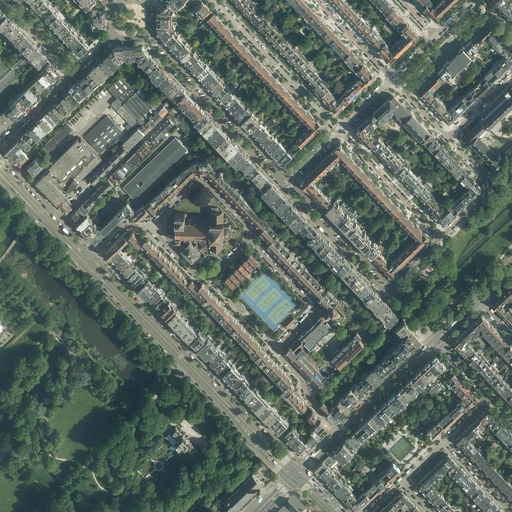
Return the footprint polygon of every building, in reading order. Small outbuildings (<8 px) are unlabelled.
[(38,13),(48,4),(45,0),(42,0),(34,8),(38,13)] [(90,7),(95,2),(94,0),(86,0),(83,3),(86,6),(83,8),(85,11),(90,7)] [(175,11),(166,0),(164,2),(164,3),(159,8),(158,8),(158,13),(174,14),(176,11),(175,11)] [(180,7),(179,6),(173,0),(166,0),(175,11),(180,7)] [(248,3),(246,1),(246,0),(235,0),(234,1),(241,9),(248,3)] [(308,6),(306,3),(302,0),(299,0),(294,5),(296,7),(295,8),(295,9),(297,11),(299,11),(299,10),(301,12),(308,6)] [(350,5),(344,0),(339,0),(335,5),(336,5),(336,6),(337,7),(342,12),(350,5)] [(393,8),(386,0),(379,7),(377,9),(384,17),(386,15),(393,8)] [(433,4),(433,3),(429,0),(421,0),(419,3),(427,11),(433,6),(433,4)] [(450,6),(443,0),(440,0),(441,1),(439,3),(445,10),(450,6)] [(503,4),(499,0),(492,0),(502,10),(509,4),(508,4),(507,2),(505,2),(503,4)] [(197,15),(207,6),(202,1),(197,6),(192,10),(197,15)] [(256,11),(254,9),(255,8),(255,7),(252,4),(251,4),(250,5),(248,3),(241,9),(249,17),(256,11)] [(439,3),(434,7),(441,14),(445,10),(439,3)] [(43,17),(51,9),(52,8),(48,4),(38,13),(43,17)] [(506,14),(511,8),(511,5),(510,4),(509,4),(502,10),(506,14)] [(357,13),(350,5),(342,12),(347,18),(348,18),(348,19),(349,19),(350,20),(357,13)] [(202,20),(212,11),(207,6),(197,15),(202,20)] [(315,13),(308,6),(301,12),(303,15),(303,16),(305,19),(306,19),(307,18),(309,20),(315,13)] [(441,14),(434,7),(433,6),(427,11),(435,20),(441,14)] [(401,16),(393,8),(386,15),(387,17),(388,17),(392,21),(391,22),(393,23),(401,16)] [(47,22),(56,14),(57,13),(55,11),(54,12),(51,9),(43,17),(47,22)] [(104,19),(104,12),(104,10),(102,10),(100,10),(98,10),(98,9),(92,9),(92,10),(91,10),(90,13),(92,13),(92,14),(91,14),(90,14),(89,15),(89,19),(104,19)] [(263,19),(261,16),(262,16),(262,14),(260,12),(259,12),(258,13),(256,11),(249,17),(257,25),(263,19)] [(177,22),(177,20),(172,20),(172,16),(176,16),(176,14),(174,14),(158,13),(158,19),(158,20),(158,22),(157,22),(157,28),(166,28),(175,28),(175,25),(173,25),(173,22),(177,22)] [(323,21),(315,13),(309,20),(311,22),(310,23),(310,24),(312,26),(313,26),(314,25),(316,27),(323,21)] [(364,21),(357,13),(350,20),(350,21),(351,22),(352,22),(357,28),(364,21)] [(52,27),(61,18),(60,16),(59,17),(56,14),(47,22),(52,27)] [(221,21),(214,14),(207,20),(215,28),(221,21)] [(3,27),(10,19),(8,16),(7,16),(6,15),(0,20),(0,27),(1,29),(3,27)] [(409,24),(401,16),(393,23),(395,25),(396,25),(400,29),(399,30),(401,32),(409,24)] [(56,31),(65,23),(62,20),(63,19),(61,18),(52,27),(56,31)] [(7,33),(16,25),(13,23),(10,19),(3,27),(5,29),(4,31),(7,33)] [(104,26),(104,24),(103,24),(104,19),(89,19),(89,23),(90,24),(91,24),(92,24),(92,25),(90,25),(90,27),(91,27),(91,29),(97,29),(97,28),(99,28),(100,28),(100,29),(103,29),(103,28),(103,26),(104,26)] [(271,27),(269,24),(270,24),(270,22),(267,20),(266,20),(265,21),(263,19),(257,25),(264,33),(271,27)] [(229,29),(221,21),(215,28),(222,36),(229,29)] [(330,29),(323,21),(316,27),(318,30),(317,30),(317,32),(319,34),(320,34),(321,33),(323,35),(330,29)] [(372,28),(364,21),(357,28),(362,33),(362,34),(363,34),(364,35),(372,28)] [(61,36),(69,28),(66,25),(67,24),(66,22),(65,23),(56,31),(61,36)] [(207,37),(211,33),(202,24),(194,32),(210,48),(214,45),(207,37)] [(407,36),(414,29),(409,24),(401,32),(402,32),(404,32),(406,34),(407,36)] [(489,35),(494,31),(488,24),(479,33),(485,39),(488,37),(488,36),(489,34),(489,35)] [(13,38),(21,30),(18,27),(16,25),(7,33),(9,36),(10,35),(13,38)] [(272,26),(271,27),(264,33),(271,41),(279,33),(272,26)] [(65,41),(75,32),(73,30),(72,31),(69,28),(61,36),(65,41)] [(164,41),(172,34),(166,28),(157,28),(157,33),(157,34),(162,38),(164,41)] [(380,36),(378,34),(377,35),(373,30),(374,30),(372,28),(364,35),(372,43),(380,36)] [(236,37),(229,29),(222,36),(230,43),(236,37)] [(337,36),(330,29),(323,35),(325,37),(324,38),(324,39),(326,41),(327,41),(328,40),(330,43),(337,36)] [(412,41),(419,35),(414,29),(407,36),(412,41)] [(15,45),(16,44),(25,35),(21,30),(13,38),(12,39),(15,42),(14,43),(15,45)] [(501,38),(494,31),(489,35),(489,34),(488,36),(488,37),(489,38),(489,40),(494,45),(501,38)] [(70,46),(78,37),(75,34),(76,33),(75,32),(65,41),(70,46)] [(168,45),(177,37),(174,35),(175,34),(173,32),(172,34),(164,41),(168,45)] [(7,33),(4,36),(9,42),(12,39),(13,38),(10,35),(9,36),(7,33)] [(286,41),(279,33),(271,41),(279,48),(286,41)] [(485,40),(485,39),(479,33),(471,40),(478,48),(484,42),(483,42),(485,40)] [(412,41),(407,36),(406,34),(400,40),(399,39),(397,41),(405,49),(412,41)] [(20,49),(30,40),(25,35),(16,44),(19,47),(18,48),(20,49)] [(344,44),(337,36),(330,43),(332,45),(331,46),(331,47),(333,49),(335,49),(335,48),(337,50),(344,44)] [(388,44),(386,42),(385,43),(381,38),(382,38),(380,36),(372,43),(380,51),(388,44)] [(74,50),(84,41),(82,39),(81,40),(78,37),(70,46),(74,50)] [(172,49),(180,41),(177,37),(168,45),(172,49)] [(244,45),(236,37),(230,43),(237,51),(244,45)] [(509,46),(501,38),(494,45),(501,52),(502,52),(509,46)] [(26,53),(34,45),(30,40),(20,49),(22,51),(23,50),(26,53)] [(468,62),(476,55),(474,53),(479,48),(478,48),(471,40),(466,45),(465,47),(464,46),(459,50),(460,51),(449,62),(448,60),(444,65),(445,66),(443,67),(438,72),(445,80),(450,75),(452,77),(460,70),(461,71),(461,72),(462,71),(463,71),(464,71),(464,70),(465,69),(466,69),(467,68),(468,67),(468,66),(469,65),(469,64),(470,63),(469,63),(468,62)] [(79,54),(88,46),(84,41),(74,50),(78,54),(79,54)] [(176,53),(184,45),(180,41),(172,49),(176,53)] [(293,48),(286,41),(279,48),(286,56),(293,48)] [(405,49),(397,41),(395,42),(396,43),(390,49),(392,51),(392,50),(397,56),(405,49)] [(181,58),(189,50),(190,49),(185,44),(184,45),(176,53),(181,58)] [(351,51),(344,44),(337,50),(339,52),(339,53),(339,54),(341,56),(342,56),(343,56),(345,58),(351,51)] [(392,51),(390,49),(389,47),(389,45),(388,44),(380,51),(385,57),(392,51)] [(16,71),(29,59),(39,50),(34,45),(26,53),(11,67),(16,71)] [(251,53),(244,45),(237,51),(245,59),(251,53)] [(123,56),(123,46),(117,46),(114,49),(121,56),(123,56)] [(138,56),(145,49),(142,46),(136,46),(136,56),(138,56)] [(511,49),(509,46),(502,52),(504,54),(506,54),(507,53),(511,58),(511,49)] [(301,56),(293,48),(286,56),(293,63),(301,56)] [(121,56),(114,49),(109,53),(118,63),(123,58),(121,56)] [(141,62),(150,54),(145,49),(138,56),(137,57),(140,60),(138,61),(140,63),(141,62)] [(34,63),(43,54),(39,50),(29,59),(31,61),(30,61),(33,64),(34,63)] [(184,62),(193,54),(189,50),(181,58),(184,62)] [(390,62),(397,56),(392,50),(392,51),(385,57),(390,62)] [(359,59),(358,58),(352,51),(351,51),(345,58),(344,58),(346,60),(350,64),(350,65),(351,66),(359,59)] [(118,63),(109,53),(104,58),(113,67),(118,63)] [(189,67),(198,59),(199,58),(194,53),(193,54),(184,62),(189,67)] [(259,61),(251,53),(245,59),(252,67),(259,61)] [(511,63),(511,58),(507,53),(506,54),(505,55),(506,56),(500,61),(507,69),(511,63)] [(43,64),(48,59),(46,57),(43,54),(34,63),(38,68),(43,64)] [(145,67),(154,59),(150,54),(141,62),(145,67)] [(0,91),(10,82),(17,75),(18,74),(16,71),(11,67),(0,55),(0,91)] [(308,64),(301,56),(293,63),(300,71),(308,64)] [(113,67),(104,58),(100,62),(109,72),(113,67)] [(55,67),(48,59),(43,64),(47,68),(51,72),(55,67)] [(150,72),(159,63),(157,62),(154,59),(145,67),(150,72)] [(193,71),(201,63),(198,59),(189,67),(193,71)] [(367,67),(359,59),(351,66),(353,68),(354,68),(358,72),(360,74),(367,67)] [(266,68),(259,61),(252,67),(260,75),(266,68)] [(500,76),(507,69),(500,61),(493,69),(500,76)] [(109,72),(100,62),(95,67),(104,76),(109,72)] [(153,77),(163,68),(159,63),(150,72),(153,75),(152,76),(153,77)] [(197,75),(205,67),(201,63),(193,71),(197,75)] [(315,71),(308,64),(300,71),(307,78),(315,71)] [(200,78),(210,69),(211,69),(207,65),(205,67),(197,75),(200,78)] [(104,76),(95,67),(94,66),(93,68),(90,71),(99,81),(104,76)] [(59,73),(59,71),(56,67),(55,67),(51,72),(55,77),(59,73)] [(377,76),(375,75),(367,67),(360,74),(362,77),(369,84),(377,76)] [(55,77),(51,72),(47,68),(44,71),(43,69),(41,71),(50,82),(55,77)] [(159,81),(168,73),(163,68),(153,77),(155,79),(156,78),(159,81)] [(274,76),(266,68),(260,75),(267,82),(274,76)] [(205,84),(215,74),(210,69),(200,78),(205,84)] [(492,83),(500,76),(493,69),(485,76),(492,83)] [(50,82),(41,71),(39,73),(40,74),(37,77),(46,86),(50,82)] [(99,81),(90,71),(89,71),(88,72),(88,73),(87,74),(85,76),(94,85),(99,81)] [(323,79),(315,71),(307,78),(315,86),(321,81),(323,79)] [(437,87),(445,80),(438,72),(435,75),(430,80),(437,87)] [(162,87),(172,77),(168,73),(159,81),(162,84),(161,85),(162,87)] [(210,89),(220,80),(215,74),(205,84),(210,89)] [(22,80),(17,75),(10,82),(14,87),(22,80)] [(94,85),(85,76),(81,80),(90,90),(94,85)] [(117,97),(130,85),(121,76),(108,88),(117,97)] [(281,84),(274,76),(267,82),(274,90),(281,84)] [(484,90),(492,83),(485,76),(477,83),(484,90)] [(46,86),(37,77),(32,81),(41,90),(46,86)] [(168,90),(176,82),(172,77),(162,87),(164,89),(165,87),(168,90)] [(368,85),(369,84),(362,77),(361,78),(360,78),(356,82),(355,81),(353,83),(360,91),(367,84),(368,85)] [(90,90),(81,80),(76,85),(85,94),(90,90)] [(215,94),(223,86),(224,85),(220,80),(210,89),(212,90),(215,94)] [(437,87),(430,80),(422,88),(427,93),(428,92),(430,93),(431,93),(437,87)] [(41,90),(32,81),(28,86),(36,95),(41,90)] [(134,123),(156,102),(155,101),(155,102),(152,98),(151,97),(148,94),(147,93),(141,87),(142,87),(141,86),(141,87),(135,81),(130,85),(117,97),(111,103),(129,122),(132,125),(134,123)] [(328,89),(326,87),(325,88),(322,84),(323,83),(321,81),(315,86),(313,88),(320,96),(328,89)] [(173,95),(181,87),(176,82),(168,90),(172,95),(173,95)] [(360,91),(353,83),(351,85),(352,86),(347,90),(347,89),(345,91),(352,99),(360,91)] [(477,97),(484,90),(477,83),(470,90),(477,97)] [(288,92),(281,84),(274,90),(282,98),(288,92)] [(85,94),(76,85),(74,86),(71,89),(80,99),(83,96),(85,98),(87,96),(85,94)] [(492,125),(511,105),(511,85),(509,89),(508,89),(505,91),(507,94),(484,116),(483,114),(481,116),(479,118),(481,120),(477,125),(485,134),(493,126),(492,125)] [(36,95),(28,86),(23,90),(31,99),(36,95)] [(219,98),(227,90),(223,86),(215,94),(216,95),(219,98)] [(200,107),(194,100),(191,97),(181,87),(173,95),(182,105),(192,115),(200,107)] [(441,101),(435,95),(434,96),(431,93),(430,93),(428,92),(427,93),(422,88),(418,91),(433,108),(441,101)] [(80,99),(71,89),(69,91),(70,91),(67,94),(75,103),(77,104),(81,100),(80,99)] [(224,103),(232,95),(233,94),(228,89),(227,90),(219,98),(220,99),(224,103)] [(335,97),(333,95),(333,96),(329,91),(330,91),(328,89),(320,96),(328,104),(335,97)] [(31,99),(23,90),(18,95),(27,104),(31,99)] [(469,105),(477,97),(470,90),(462,98),(469,105)] [(345,106),(352,99),(345,91),(343,93),(344,94),(339,98),(339,99),(338,100),(344,107),(345,106)] [(296,100),(288,92),(282,98),(289,106),(296,100)] [(75,103),(67,94),(66,93),(65,95),(62,98),(71,107),(75,103)] [(431,134),(396,97),(393,94),(371,115),(379,123),(381,124),(394,112),(392,110),(394,109),(396,111),(395,111),(398,118),(399,117),(403,124),(404,123),(420,140),(420,139),(423,142),(423,141),(431,134)] [(27,104),(18,95),(13,99),(22,108),(27,104)] [(227,107),(236,99),(232,95),(224,103),(225,104),(224,104),(227,107)] [(344,107),(338,100),(335,97),(328,104),(336,112),(335,113),(337,114),(344,107)] [(71,107),(62,98),(60,100),(57,102),(66,112),(71,107)] [(232,112),(242,103),(237,98),(236,99),(227,107),(229,108),(232,112)] [(461,112),(469,105),(462,98),(454,105),(461,112)] [(22,108),(13,99),(9,104),(10,105),(17,113),(22,108)] [(303,108),(296,100),(289,106),(297,114),(303,108)] [(449,114),(447,112),(448,111),(445,107),(446,106),(441,101),(433,108),(448,123),(449,123),(453,120),(448,115),(449,114)] [(66,112),(57,102),(55,104),(53,107),(61,116),(66,112)] [(17,113),(10,105),(6,107),(2,103),(1,104),(12,117),(14,115),(14,116),(17,114),(16,113),(17,113)] [(237,117),(246,108),(242,103),(232,112),(234,113),(234,114),(237,117)] [(12,117),(1,104),(0,104),(0,106),(3,110),(0,112),(0,113),(7,122),(7,121),(7,122),(10,120),(9,119),(12,117)] [(453,120),(461,112),(454,105),(448,111),(447,112),(449,114),(448,115),(453,120)] [(169,112),(164,106),(160,110),(158,108),(156,110),(163,117),(167,113),(168,112),(169,112)] [(61,116),(53,107),(52,107),(48,111),(57,121),(61,116)] [(197,120),(205,112),(200,107),(192,115),(197,120)] [(242,122),(251,113),(246,108),(237,117),(239,118),(239,119),(242,122)] [(312,115),(306,109),(305,109),(303,108),(297,114),(304,122),(312,115)] [(163,117),(156,110),(155,111),(157,113),(155,115),(160,120),(163,117)] [(57,121),(48,111),(43,116),(52,125),(57,121)] [(200,125),(209,116),(207,114),(205,112),(197,120),(195,122),(196,124),(198,123),(200,125)] [(246,126),(256,117),(251,113),(242,122),(246,126)] [(100,153),(123,131),(107,115),(85,136),(100,153)] [(160,120),(155,115),(153,117),(151,115),(149,116),(156,124),(160,120)] [(319,122),(312,115),(304,122),(312,129),(319,122)] [(379,123),(371,115),(363,123),(370,130),(371,131),(373,129),(372,128),(376,124),(377,125),(379,123)] [(52,125),(43,116),(39,119),(40,119),(38,121),(47,130),(52,125)] [(156,124),(149,116),(148,118),(150,120),(148,122),(153,127),(156,124)] [(204,130),(213,121),(209,116),(200,125),(199,126),(201,128),(202,127),(204,130)] [(250,131),(260,122),(256,117),(246,126),(250,131)] [(173,123),(169,118),(166,122),(171,127),(173,125),(174,126),(176,125),(173,123)] [(47,130),(38,121),(38,120),(33,125),(42,134),(47,130)] [(209,134),(218,125),(213,121),(204,130),(209,134)] [(153,127),(148,122),(146,124),(144,122),(142,123),(149,131),(153,127)] [(171,127),(166,122),(162,125),(169,132),(170,130),(169,129),(171,127)] [(254,135),(262,128),(260,126),(261,124),(260,122),(250,131),(254,135)] [(310,139),(322,127),(323,127),(323,126),(322,126),(319,122),(312,129),(309,132),(307,131),(306,131),(304,132),(310,139)] [(48,153),(73,129),(67,123),(42,147),(48,153)] [(149,131),(142,123),(141,125),(143,127),(141,129),(146,134),(149,131)] [(367,133),(370,130),(363,123),(354,132),(361,139),(366,133),(367,133)] [(42,134),(33,125),(28,130),(37,138),(37,139),(42,134)] [(169,132),(162,125),(159,128),(164,133),(166,131),(168,133),(169,132)] [(213,139),(222,130),(218,125),(209,134),(213,139)] [(498,156),(481,138),(485,134),(477,125),(464,137),(492,166),(494,168),(497,165),(504,158),(502,157),(511,147),(511,145),(510,144),(498,156)] [(132,134),(139,141),(145,135),(138,128),(132,134)] [(164,133),(159,128),(156,131),(162,138),(164,137),(162,135),(164,133)] [(258,139),(267,130),(265,128),(263,130),(262,128),(254,135),(258,139)] [(37,138),(28,130),(28,129),(27,131),(24,134),(32,143),(37,138)] [(217,143),(226,135),(222,130),(213,139),(217,143)] [(262,143),(269,136),(267,134),(269,132),(267,130),(258,139),(262,143)] [(162,138),(156,131),(153,134),(158,140),(160,137),(161,139),(162,138)] [(302,146),(310,139),(304,132),(296,140),(302,146)] [(371,145),(378,139),(377,138),(375,138),(374,139),(370,135),(368,135),(367,133),(366,133),(361,139),(369,147),(371,145)] [(32,143),(24,134),(22,136),(19,138),(23,143),(27,147),(32,143)] [(128,138),(135,145),(139,141),(132,134),(128,138)] [(158,140),(153,134),(149,138),(156,144),(157,143),(156,142),(158,140)] [(438,142),(431,134),(423,141),(431,149),(438,142)] [(221,148),(230,139),(226,135),(217,143),(216,144),(218,146),(219,145),(221,148)] [(266,147),(275,138),(273,136),(271,138),(269,136),(262,143),(266,147)] [(135,200),(187,149),(175,137),(141,170),(123,187),(135,200)] [(10,155),(19,146),(20,146),(23,143),(19,138),(13,145),(12,145),(10,147),(7,150),(7,152),(10,155)] [(81,138),(80,139),(45,173),(37,180),(36,182),(57,204),(63,197),(66,195),(85,177),(102,160),(81,138)] [(44,172),(45,173),(80,139),(79,138),(75,142),(44,172)] [(135,145),(128,138),(122,143),(123,144),(129,150),(135,145)] [(270,151),(278,144),(276,141),(277,140),(275,138),(266,147),(270,151)] [(386,146),(384,144),(384,145),(379,141),(380,140),(378,138),(378,139),(371,145),(379,153),(386,146)] [(224,153),(225,152),(235,143),(230,139),(221,148),(224,150),(223,151),(224,153)] [(152,147),(146,141),(143,144),(149,150),(152,147)] [(445,149),(438,142),(431,149),(438,157),(445,149)] [(229,157),(239,148),(235,143),(225,152),(228,155),(227,156),(229,157)] [(129,150),(123,144),(119,148),(125,154),(127,152),(129,150)] [(149,150),(143,144),(140,147),(146,153),(149,150)] [(274,156),(284,147),(282,145),(280,146),(278,144),(270,151),(274,156)] [(351,157),(339,145),(338,145),(335,149),(342,156),(341,156),(344,159),(343,160),(343,162),(344,163),(351,157)] [(30,157),(20,146),(19,146),(10,155),(12,157),(12,158),(13,160),(14,159),(21,166),(30,157)] [(394,154),(392,152),(391,153),(387,148),(388,148),(386,146),(379,153),(386,161),(394,154)] [(146,153),(140,147),(136,150),(142,156),(146,153)] [(279,161),(287,153),(285,151),(286,149),(284,147),(274,156),(279,161)] [(125,154),(119,148),(116,151),(122,157),(124,156),(123,155),(125,154)] [(234,161),(243,152),(239,148),(229,157),(230,159),(231,158),(234,161)] [(334,163),(341,156),(342,156),(335,149),(327,156),(334,163)] [(453,157),(445,149),(438,157),(445,164),(453,157)] [(138,160),(142,156),(136,150),(127,160),(133,166),(136,162),(137,163),(139,161),(138,160)] [(122,157),(116,151),(112,154),(118,160),(120,159),(122,157)] [(284,164),(293,155),(295,153),(293,151),(291,152),(290,153),(288,152),(287,153),(279,161),(282,164),(284,164)] [(238,165),(247,156),(243,152),(234,161),(233,162),(235,163),(236,162),(238,165)] [(118,160),(112,154),(109,158),(115,164),(117,162),(118,160)] [(402,162),(400,160),(399,161),(395,156),(396,155),(394,154),(386,161),(394,169),(401,162),(402,162)] [(243,168),(251,161),(247,156),(238,165),(240,167),(241,166),(243,168)] [(326,171),(334,163),(327,156),(321,162),(321,163),(320,164),(326,171)] [(35,174),(44,166),(36,157),(27,166),(35,174)] [(358,165),(351,157),(344,163),(352,171),(358,165)] [(460,165),(453,157),(445,164),(453,172),(460,165)] [(115,164),(109,158),(105,161),(112,167),(113,166),(115,164)] [(133,166),(127,160),(124,163),(130,169),(133,166)] [(112,167),(105,161),(102,164),(108,171),(110,169),(112,167)] [(195,173),(199,173),(199,161),(195,161),(188,167),(194,173),(195,173)] [(207,161),(203,161),(203,173),(207,173),(208,174),(214,168),(207,161)] [(246,174),(255,165),(251,161),(243,168),(245,171),(244,172),(246,174)] [(409,170),(401,162),(394,169),(401,177),(409,170)] [(130,169),(124,163),(120,166),(126,172),(130,169)] [(108,171),(102,164),(99,168),(105,174),(106,172),(107,172),(108,171)] [(318,178),(326,171),(320,164),(312,172),(318,178)] [(252,177),(260,169),(255,165),(246,174),(248,176),(249,175),(252,177)] [(366,173),(358,165),(352,171),(359,179),(366,173)] [(467,172),(460,165),(453,172),(460,180),(467,172)] [(126,172),(120,166),(117,169),(123,175),(126,172)] [(194,173),(188,167),(187,166),(182,171),(189,178),(194,173)] [(105,174),(99,168),(95,171),(102,178),(103,176),(105,174)] [(213,179),(219,173),(214,168),(208,174),(213,179)] [(123,175),(117,169),(113,173),(119,179),(121,178),(122,180),(125,177),(123,175)] [(256,181),(264,174),(260,169),(252,177),(247,182),(249,184),(252,180),(252,179),(253,178),(256,181)] [(416,177),(409,170),(401,177),(408,184),(416,177)] [(102,178),(95,171),(92,175),(98,181),(100,179),(102,178)] [(189,178),(182,171),(177,176),(184,183),(189,178)] [(310,181),(313,178),(315,180),(317,180),(318,178),(312,172),(300,183),(300,184),(303,188),(310,181)] [(475,180),(467,172),(460,180),(465,185),(466,185),(467,186),(469,186),(475,180)] [(218,184),(224,179),(219,173),(213,179),(218,184)] [(373,181),(366,173),(359,179),(366,187),(373,181)] [(116,181),(117,180),(112,174),(109,178),(117,185),(119,183),(116,181)] [(255,190),(268,178),(264,174),(256,181),(259,185),(258,185),(257,185),(253,188),(255,190)] [(98,181),(92,175),(88,178),(94,185),(96,183),(96,182),(98,181)] [(184,183),(177,176),(172,181),(179,188),(184,183)] [(423,185),(416,177),(408,184),(416,192),(423,185)] [(264,190),(272,182),(268,178),(255,190),(257,192),(260,189),(260,188),(260,187),(261,187),(264,190)] [(114,185),(108,179),(106,180),(106,181),(104,182),(111,189),(114,185)] [(223,190),(229,184),(224,179),(218,184),(223,190)] [(482,189),(482,188),(475,180),(469,186),(470,187),(468,189),(475,196),(482,189)] [(179,188),(172,181),(167,186),(173,193),(179,188)] [(318,189),(310,181),(303,188),(311,195),(318,189)] [(381,189),(373,181),(366,187),(374,195),(381,189)] [(111,189),(104,182),(103,184),(101,185),(107,192),(111,189)] [(268,195),(276,187),(272,182),(264,190),(262,192),(263,194),(265,192),(268,195)] [(228,195),(234,189),(229,184),(223,190),(228,195)] [(107,192),(101,185),(99,187),(98,189),(104,195),(107,192)] [(430,193),(423,185),(416,192),(423,200),(430,193)] [(173,193),(167,186),(162,191),(168,198),(173,193)] [(271,201),(281,192),(276,187),(268,195),(270,198),(269,200),(271,201)] [(104,195),(98,189),(96,191),(96,190),(94,193),(100,199),(104,195)] [(233,200),(239,194),(234,189),(228,195),(233,200)] [(325,196),(318,189),(311,195),(316,201),(317,201),(319,202),(325,196)] [(388,196),(387,196),(381,189),(374,195),(381,203),(388,196)] [(467,203),(475,196),(468,189),(467,189),(460,196),(467,203)] [(168,198),(162,191),(156,196),(163,203),(168,198)] [(276,205),(285,196),(281,192),(271,201),(272,203),(274,202),(276,205)] [(100,199),(94,193),(92,195),(90,196),(96,202),(100,199)] [(438,200),(430,193),(423,200),(430,207),(436,202),(436,203),(438,200)] [(238,205),(244,200),(239,194),(233,200),(238,205)] [(96,202),(90,196),(89,197),(87,199),(93,205),(96,202)] [(163,203),(156,196),(151,201),(158,208),(163,203)] [(279,211),(290,201),(285,196),(276,205),(279,208),(278,209),(279,211)] [(333,204),(331,202),(325,196),(319,202),(326,210),(333,204)] [(395,204),(388,196),(381,203),(389,210),(395,204)] [(467,203),(460,196),(452,203),(459,211),(467,203)] [(73,205),(68,200),(67,202),(63,197),(57,204),(66,213),(73,205)] [(93,205),(87,199),(85,201),(86,201),(84,203),(90,209),(93,205)] [(244,211),(249,205),(244,200),(238,205),(244,211)] [(151,201),(146,206),(150,210),(152,213),(158,208),(151,201)] [(285,214),(294,205),(290,201),(279,211),(281,212),(282,211),(285,214)] [(128,202),(114,215),(119,219),(129,209),(132,212),(135,209),(130,204),(128,202)] [(331,215),(340,206),(338,204),(337,205),(335,202),(333,204),(326,210),(331,215)] [(441,212),(441,209),(440,208),(440,207),(436,203),(436,202),(430,207),(428,209),(436,217),(441,212)] [(90,209),(84,203),(83,203),(80,206),(86,212),(90,209)] [(459,211),(452,203),(445,210),(445,211),(452,218),(459,211)] [(150,210),(146,206),(145,204),(139,209),(144,214),(144,215),(150,210)] [(403,212),(395,204),(389,210),(396,218),(403,212)] [(249,216),(255,210),(249,205),(244,211),(249,216)] [(288,220),(298,210),(294,205),(285,214),(288,217),(287,218),(288,220)] [(83,216),(86,212),(80,206),(70,216),(77,224),(81,221),(80,220),(84,216),(83,216)] [(335,220),(344,212),(341,209),(342,208),(340,206),(331,215),(335,220)] [(228,242),(228,240),(226,238),(226,237),(229,237),(232,234),(232,233),(232,227),(229,224),(226,224),(226,223),(228,221),(228,219),(227,217),(224,217),(224,213),(222,211),(219,211),(219,209),(217,207),(211,207),(211,218),(209,218),(190,218),(190,219),(187,219),(187,214),(188,214),(188,213),(176,213),(176,240),(181,241),(181,240),(184,240),(184,241),(185,241),(185,243),(179,248),(192,261),(201,253),(199,251),(201,249),(204,249),(204,254),(210,255),(210,253),(216,253),(218,251),(218,249),(221,249),(223,247),(223,243),(226,243),(228,242)] [(144,214),(139,209),(137,211),(135,209),(132,212),(137,217),(141,217),(144,215),(144,214)] [(254,221),(260,216),(255,210),(249,216),(254,221)] [(294,223),(303,215),(298,210),(288,220),(290,221),(291,220),(294,223)] [(444,225),(452,218),(445,211),(443,213),(441,212),(436,217),(443,225),(444,225)] [(340,224),(349,216),(347,213),(346,214),(344,212),(335,220),(340,224)] [(410,220),(403,212),(396,218),(404,226),(410,220)] [(82,229),(90,221),(87,218),(89,216),(87,214),(81,221),(77,224),(79,226),(82,229)] [(109,220),(114,224),(116,222),(119,219),(114,215),(112,218),(109,220)] [(297,229),(300,226),(307,219),(303,215),(294,223),(297,226),(295,227),(297,229)] [(267,223),(260,216),(254,221),(261,229),(267,224),(267,223)] [(344,229),(353,221),(350,219),(351,218),(349,216),(340,224),(344,229)] [(304,233),(312,225),(307,219),(300,226),(302,229),(301,230),(304,233)] [(96,242),(114,224),(109,220),(106,223),(101,228),(91,238),(90,239),(94,243),(96,243),(96,242)] [(419,227),(416,224),(415,225),(410,220),(404,226),(411,234),(419,227)] [(86,233),(95,225),(97,224),(95,222),(93,223),(90,221),(82,229),(82,231),(83,232),(85,232),(86,233)] [(349,234),(358,225),(356,223),(355,224),(353,221),(344,229),(349,234)] [(264,237),(272,229),(267,224),(261,229),(259,231),(260,232),(260,233),(261,234),(262,234),(264,237)] [(101,228),(99,226),(97,228),(95,225),(86,233),(86,234),(87,234),(89,236),(91,238),(101,228)] [(310,237),(318,230),(312,225),(304,233),(307,236),(308,235),(310,237)] [(353,239),(362,230),(359,228),(360,227),(358,225),(349,234),(353,239)] [(426,235),(419,227),(411,234),(419,242),(426,235)] [(275,237),(278,234),(272,229),(264,237),(267,240),(269,242),(270,242),(275,237)] [(313,244),(322,235),(318,230),(310,237),(308,240),(310,242),(310,241),(313,244)] [(358,243),(367,234),(365,232),(364,233),(362,230),(353,239),(358,243)] [(120,245),(124,242),(125,243),(129,239),(134,244),(136,242),(139,245),(140,244),(139,243),(141,241),(133,232),(127,232),(115,244),(118,246),(120,245)] [(362,248),(370,240),(368,237),(369,236),(367,234),(358,243),(362,248)] [(317,249),(327,240),(322,235),(313,244),(316,247),(315,248),(317,249)] [(417,251),(429,240),(429,239),(429,238),(426,235),(419,242),(416,244),(414,243),(413,243),(411,245),(417,251)] [(280,242),(275,237),(270,242),(269,242),(267,245),(267,246),(268,247),(269,247),(272,250),(280,242)] [(146,248),(152,242),(148,239),(145,239),(144,240),(143,239),(141,241),(139,243),(140,244),(143,246),(143,245),(146,248)] [(322,254),(332,245),(327,240),(317,249),(322,254)] [(366,253),(376,244),(374,241),(373,242),(370,240),(362,248),(366,253)] [(158,248),(152,242),(146,248),(151,254),(152,254),(158,248)] [(277,255),(285,248),(280,242),(272,250),(275,253),(275,254),(276,255),(277,255)] [(110,258),(118,249),(121,246),(120,245),(118,246),(115,244),(106,253),(106,254),(110,258)] [(371,257),(378,251),(380,249),(377,247),(378,246),(376,244),(366,253),(371,257)] [(327,259),(336,250),(332,245),(322,254),(324,256),(327,259)] [(410,258),(417,251),(411,245),(403,252),(410,258)] [(157,259),(163,254),(158,248),(152,254),(157,259)] [(282,261),(290,253),(285,248),(277,255),(277,256),(277,257),(278,258),(279,258),(282,261)] [(114,262),(123,253),(118,249),(110,258),(114,262)] [(331,264),(341,255),(336,250),(327,259),(330,262),(329,262),(331,264)] [(385,259),(378,251),(371,257),(379,265),(385,259)] [(408,260),(410,258),(403,252),(396,259),(403,266),(409,261),(408,260)] [(118,266),(127,258),(123,253),(114,262),(118,266)] [(287,266),(295,258),(290,253),(282,261),(285,264),(286,266),(287,266)] [(162,265),(168,259),(163,254),(157,259),(162,265)] [(259,263),(253,257),(254,256),(254,255),(252,254),(251,254),(246,258),(254,266),(255,265),(256,266),(259,263)] [(337,267),(345,259),(341,255),(331,264),(333,266),(335,265),(337,267)] [(122,271),(131,262),(127,258),(118,266),(122,271)] [(254,266),(246,258),(244,260),(243,260),(241,261),(241,262),(242,262),(241,263),(249,271),(250,272),(253,269),(252,268),(254,266)] [(292,271),(300,264),(295,258),(287,266),(288,266),(287,267),(289,268),(292,271)] [(167,270),(173,264),(168,259),(162,265),(167,270)] [(341,273),(350,264),(345,259),(337,267),(336,268),(341,273)] [(394,274),(388,267),(388,266),(385,264),(387,263),(387,261),(385,259),(379,265),(390,277),(391,277),(394,274)] [(394,274),(403,266),(396,259),(388,266),(388,267),(394,274)] [(434,268),(428,261),(422,267),(425,270),(428,267),(431,270),(434,268)] [(127,275),(135,267),(131,262),(122,271),(127,275)] [(249,271),(241,263),(240,264),(239,264),(238,264),(237,265),(237,266),(237,267),(245,275),(249,271)] [(172,275),(178,269),(173,264),(167,270),(172,275)] [(298,277),(306,269),(300,264),(292,271),(295,274),(295,275),(296,276),(297,276),(298,277)] [(345,278),(354,269),(350,264),(341,273),(345,278)] [(149,279),(145,274),(144,275),(138,269),(139,268),(136,266),(135,267),(127,275),(139,288),(149,279)] [(245,275),(237,267),(235,269),(235,268),(234,268),(232,269),(232,271),(233,271),(232,271),(240,279),(245,275)] [(177,280),(183,275),(178,269),(172,275),(177,280)] [(303,282),(311,274),(306,269),(298,277),(298,278),(299,279),(300,279),(303,282)] [(350,282),(359,274),(354,269),(345,278),(350,282)] [(240,279),(232,271),(231,273),(230,273),(229,273),(228,274),(228,275),(228,276),(236,284),(236,285),(239,282),(239,281),(240,279)] [(308,287),(316,280),(311,274),(303,282),(306,285),(305,286),(307,287),(308,287)] [(354,287),(363,278),(359,274),(350,282),(354,287)] [(182,286),(188,280),(183,275),(177,280),(182,286)] [(236,284),(228,276),(223,280),(224,280),(223,281),(223,282),(225,283),(226,283),(232,289),(235,286),(234,285),(236,284)] [(147,297),(157,287),(155,285),(157,283),(153,278),(151,281),(149,279),(139,288),(147,297)] [(359,292),(368,283),(363,278),(354,287),(359,292)] [(186,290),(195,283),(192,280),(190,282),(188,280),(182,286),(186,290)] [(313,293),(321,285),(316,280),(308,287),(308,288),(309,290),(310,289),(313,293)] [(194,291),(199,287),(195,283),(186,290),(190,295),(194,291)] [(198,296),(206,288),(202,283),(199,287),(194,291),(198,296)] [(363,296),(372,288),(368,283),(359,292),(363,296)] [(318,298),(326,290),(321,285),(313,293),(316,296),(317,298),(318,297),(318,298)] [(152,301),(160,293),(161,292),(157,287),(147,297),(152,301)] [(202,300),(210,292),(206,288),(198,296),(202,300)] [(367,302),(377,292),(372,288),(363,296),(366,299),(365,300),(367,302)] [(342,304),(341,302),(340,301),(340,302),(327,289),(326,290),(318,298),(329,309),(324,313),(322,315),(323,316),(325,314),(329,318),(338,309),(340,311),(339,311),(340,312),(342,314),(347,309),(345,307),(346,307),(345,306),(343,305),(343,304),(342,304)] [(511,296),(507,291),(502,295),(509,302),(509,303),(510,303),(511,300),(511,296)] [(206,304),(215,297),(210,292),(202,300),(206,304)] [(372,306),(381,297),(377,292),(367,302),(369,303),(372,306)] [(156,305),(164,297),(165,296),(164,294),(162,295),(160,293),(152,301),(156,305)] [(509,302),(502,295),(498,299),(503,305),(505,305),(509,302)] [(160,309),(168,301),(164,297),(156,305),(156,306),(158,308),(160,309)] [(210,309),(219,301),(215,297),(206,304),(210,309)] [(376,311),(386,302),(381,297),(372,306),(375,309),(374,309),(376,311)] [(503,305),(498,299),(492,305),(496,309),(498,311),(503,305)] [(169,318),(177,310),(173,305),(169,301),(168,301),(160,309),(169,318)] [(215,313),(223,305),(219,301),(210,309),(215,313)] [(381,315),(390,306),(386,302),(376,311),(378,313),(378,312),(381,315)] [(219,318),(227,310),(223,305),(215,313),(219,318)] [(502,315),(508,309),(505,305),(503,305),(498,311),(502,315)] [(181,306),(177,310),(169,318),(172,321),(171,322),(176,327),(177,327),(181,331),(181,332),(186,337),(186,336),(189,340),(199,331),(202,328),(181,306)] [(385,320),(395,311),(390,306),(381,315),(384,318),(383,318),(385,320)] [(506,319),(511,313),(511,312),(508,309),(502,315),(506,319)] [(223,322),(231,314),(227,310),(219,318),(223,322)] [(390,325),(399,316),(395,311),(385,320),(387,322),(390,325)] [(227,326),(235,318),(231,314),(223,322),(227,326)] [(326,333),(333,327),(323,316),(322,315),(317,320),(312,325),(309,327),(310,327),(305,332),(304,332),(299,337),(308,346),(310,349),(317,342),(316,341),(325,332),(326,333)] [(489,323),(481,315),(475,321),(481,328),(483,330),(489,323)] [(287,328),(296,319),(293,317),(284,325),(287,328)] [(231,331),(240,323),(235,318),(227,326),(231,331)] [(413,330),(404,321),(394,331),(396,332),(399,332),(400,331),(402,333),(402,332),(405,332),(407,330),(409,332),(410,333),(413,330)] [(477,331),(480,328),(481,328),(475,321),(467,329),(473,336),(477,332),(477,331)] [(235,335),(244,327),(240,323),(231,331),(235,335)] [(496,331),(495,330),(492,327),(493,327),(493,326),(492,325),(491,325),(489,323),(483,330),(482,330),(482,331),(489,338),(496,331)] [(240,339),(248,331),(244,327),(235,335),(240,339)] [(469,340),(473,336),(467,329),(459,337),(465,343),(469,339),(469,340)] [(421,339),(413,330),(410,333),(409,332),(408,333),(408,334),(418,345),(421,341),(421,339)] [(194,344),(203,335),(199,331),(189,340),(191,342),(191,343),(192,344),(193,344),(194,344)] [(244,344),(252,336),(248,331),(240,339),(244,344)] [(504,338),(496,331),(489,338),(496,346),(504,338)] [(346,360),(368,339),(364,335),(360,339),(356,334),(353,337),(353,336),(340,349),(338,347),(336,349),(336,350),(330,356),(342,368),(348,362),(346,360)] [(418,345),(408,334),(406,336),(407,337),(404,339),(413,349),(418,345)] [(198,349),(207,340),(203,335),(194,344),(194,345),(194,346),(195,347),(196,347),(198,349)] [(248,348),(256,340),(252,336),(244,344),(248,348)] [(324,376),(303,354),(305,353),(303,351),(308,346),(299,337),(283,352),(293,361),(294,360),(317,385),(316,386),(319,389),(331,377),(329,374),(327,376),(325,374),(324,376)] [(467,345),(465,343),(459,337),(452,343),(460,351),(467,345)] [(202,353),(211,344),(210,342),(211,341),(209,338),(207,340),(198,349),(202,353)] [(503,353),(511,346),(510,345),(504,338),(496,346),(503,353)] [(413,349),(404,339),(403,339),(401,341),(402,341),(399,344),(408,353),(413,349)] [(252,352),(259,345),(260,344),(256,340),(248,348),(252,352)] [(206,357),(215,348),(211,344),(202,353),(203,355),(204,354),(206,357)] [(408,353),(399,344),(396,347),(396,346),(394,348),(403,358),(408,353)] [(255,358),(264,350),(259,345),(252,352),(251,354),(255,358)] [(467,359),(475,351),(468,345),(467,345),(460,351),(467,359)] [(511,358),(511,347),(511,346),(503,353),(510,360),(511,358)] [(210,361),(220,352),(216,348),(215,348),(206,357),(210,361)] [(403,358),(394,348),(392,350),(393,350),(390,353),(399,362),(403,358)] [(259,362),(268,354),(264,350),(255,358),(259,362)] [(316,358),(309,351),(305,355),(311,362),(316,358)] [(482,359),(475,351),(467,359),(475,366),(482,359)] [(215,366),(224,357),(220,352),(210,361),(210,362),(210,363),(212,364),(215,366)] [(399,362),(390,353),(387,355),(386,355),(385,357),(394,367),(399,362)] [(263,367),(272,358),(268,354),(259,362),(263,367)] [(445,364),(436,355),(432,359),(441,369),(443,367),(443,366),(445,364)] [(218,370),(228,361),(224,357),(215,366),(217,368),(218,370)] [(394,367),(385,357),(383,358),(383,359),(380,362),(389,371),(394,367)] [(489,366),(491,365),(484,357),(475,366),(482,373),(489,366)] [(268,371),(276,363),(272,358),(263,367),(268,371)] [(441,369),(432,359),(430,361),(429,361),(428,362),(428,363),(427,363),(436,372),(438,370),(439,371),(441,369)] [(223,374),(232,366),(228,361),(218,370),(223,374)] [(389,371),(380,362),(380,361),(378,363),(376,366),(385,376),(389,371)] [(272,375),(280,367),(276,363),(268,371),(272,375)] [(436,372),(427,363),(427,364),(426,364),(425,365),(423,367),(433,377),(435,375),(434,375),(436,372)] [(451,371),(446,365),(445,364),(443,366),(443,367),(441,369),(447,375),(451,371)] [(227,379),(237,369),(235,367),(234,368),(232,366),(223,374),(224,376),(223,376),(225,378),(225,377),(227,379)] [(385,376),(376,366),(373,369),(372,368),(370,370),(380,380),(385,376)] [(496,374),(489,366),(482,373),(489,381),(496,374)] [(276,380),(284,371),(280,367),(272,375),(276,380)] [(433,377),(423,367),(421,369),(420,370),(419,370),(419,371),(418,372),(417,372),(416,373),(416,374),(414,376),(424,386),(426,384),(425,383),(427,381),(428,382),(433,377)] [(231,383),(240,374),(238,372),(238,371),(237,369),(227,379),(228,380),(228,381),(229,382),(230,381),(231,383)] [(380,380),(370,370),(369,372),(366,375),(375,384),(380,380)] [(280,384),(289,376),(284,371),(276,380),(280,384)] [(375,384),(366,375),(364,372),(362,374),(364,376),(365,377),(362,380),(371,389),(375,384)] [(235,387),(244,379),(246,377),(241,373),(240,374),(231,383),(235,387)] [(461,381),(455,374),(454,373),(454,374),(454,373),(449,378),(447,380),(454,388),(461,381)] [(503,381),(496,374),(489,381),(496,388),(503,381)] [(291,382),(293,380),(289,376),(280,384),(284,388),(291,382)] [(424,386),(414,376),(412,378),(411,378),(410,379),(410,380),(419,389),(421,387),(422,388),(424,386)] [(239,392),(248,383),(249,382),(248,380),(247,381),(244,379),(235,387),(239,392)] [(371,389),(362,380),(359,383),(358,382),(356,380),(354,382),(355,383),(366,394),(371,389)] [(419,389),(410,380),(409,380),(408,381),(408,382),(405,384),(415,394),(417,392),(416,391),(419,389)] [(468,388),(461,381),(454,388),(460,394),(461,394),(468,388)] [(510,389),(503,381),(496,388),(503,396),(510,389)] [(292,390),(295,387),(291,382),(284,388),(282,390),(286,395),(292,390)] [(243,396),(252,387),(248,383),(239,392),(243,396)] [(366,394),(355,383),(351,387),(361,398),(366,394)] [(432,394),(440,387),(441,386),(438,383),(429,391),(432,394)] [(415,394),(405,384),(403,386),(402,386),(402,387),(401,388),(410,398),(412,395),(413,396),(415,394)] [(247,400),(256,392),(252,387),(243,396),(245,399),(246,398),(247,400)] [(361,398),(351,387),(348,389),(350,391),(348,394),(356,402),(361,398)] [(410,398),(401,388),(400,389),(399,390),(396,392),(406,403),(408,401),(407,400),(410,398)] [(477,398),(468,388),(461,394),(464,397),(471,404),(473,402),(474,402),(478,399),(477,398)] [(511,401),(511,390),(510,389),(503,396),(510,403),(511,401)] [(291,401),(291,400),(297,395),(292,390),(286,395),(289,398),(288,398),(291,401)] [(251,404),(260,396),(256,392),(247,400),(251,404)] [(406,403),(396,392),(394,395),(393,395),(393,396),(392,397),(401,406),(403,404),(404,404),(406,403)] [(356,402),(348,394),(345,396),(343,394),(341,396),(351,407),(356,402)] [(255,408),(264,400),(262,398),(263,397),(261,395),(260,396),(251,404),(252,404),(252,405),(253,406),(255,408)] [(296,406),(297,405),(302,400),(297,395),(291,400),(294,403),(294,404),(296,406)] [(351,407),(341,396),(339,398),(341,400),(338,402),(347,411),(351,407)] [(402,407),(401,406),(392,397),(390,399),(389,399),(388,400),(388,401),(396,410),(399,408),(400,409),(402,407)] [(471,404),(464,397),(463,397),(456,404),(464,411),(471,404)] [(331,408),(325,402),(327,400),(325,398),(320,404),(328,412),(331,409),(330,408),(331,408)] [(259,412),(268,404),(264,400),(255,408),(259,412)] [(301,411),(307,406),(307,405),(302,400),(297,405),(299,408),(299,409),(301,412),(301,411)] [(396,410),(388,401),(387,401),(382,405),(395,418),(396,416),(394,414),(393,415),(393,414),(396,410)] [(347,411),(338,402),(336,405),(334,403),(332,405),(333,406),(342,416),(347,411)] [(263,416),(272,408),(268,404),(259,412),(261,414),(261,415),(262,416),(263,416)] [(464,411),(456,404),(449,411),(456,418),(464,411)] [(395,418),(382,405),(378,410),(387,420),(391,416),(390,417),(393,420),(395,418)] [(342,416),(333,406),(331,408),(330,408),(331,409),(328,412),(335,421),(337,421),(342,416)] [(267,420),(276,412),(272,408),(263,416),(264,417),(263,418),(264,419),(265,418),(267,420)] [(489,422),(495,416),(488,409),(478,418),(485,424),(485,423),(487,421),(489,422)] [(387,420),(378,410),(373,414),(385,427),(387,426),(384,423),(383,424),(383,423),(387,420)] [(318,416),(313,411),(312,411),(306,417),(309,419),(312,422),(318,416)] [(456,418),(449,411),(442,417),(449,425),(456,418)] [(271,424),(280,416),(276,412),(267,420),(271,424)] [(385,427),(373,414),(368,419),(377,429),(381,425),(381,426),(383,429),(385,427)] [(275,428),(284,420),(280,416),(271,424),(275,428)] [(495,416),(489,422),(488,422),(490,425),(490,426),(493,429),(493,428),(495,430),(502,424),(495,416)] [(449,425),(442,417),(435,424),(441,431),(442,432),(443,431),(444,431),(445,430),(445,429),(449,425)] [(483,426),(485,424),(478,418),(471,424),(478,431),(480,429),(480,430),(484,427),(483,426)] [(328,427),(321,419),(315,425),(315,426),(323,434),(328,429),(328,427)] [(377,429),(368,419),(367,420),(366,420),(365,421),(365,422),(363,423),(371,432),(372,433),(377,429)] [(279,433),(288,425),(284,420),(275,428),(279,433)] [(371,432),(363,423),(359,427),(368,436),(370,435),(369,434),(371,432)] [(441,431),(435,424),(434,424),(427,431),(434,438),(441,431)] [(476,433),(478,431),(471,424),(464,431),(471,438),(473,436),(473,437),(476,434),(476,433)] [(509,431),(502,424),(495,430),(498,432),(497,433),(500,436),(501,435),(503,438),(509,431)] [(323,434),(315,426),(311,430),(314,434),(318,438),(323,434)] [(192,443),(189,439),(186,437),(183,434),(176,427),(170,432),(180,443),(177,445),(177,446),(180,448),(183,446),(192,456),(198,450),(191,443),(192,443)] [(368,437),(359,427),(355,431),(364,440),(368,437)] [(289,442),(297,434),(293,430),(285,438),(289,442)] [(364,440),(355,431),(351,434),(360,444),(362,442),(362,441),(364,440)] [(467,440),(469,438),(471,438),(464,431),(455,440),(462,447),(468,441),(467,440)] [(511,443),(511,434),(509,431),(503,438),(505,440),(504,440),(507,444),(508,443),(510,445),(511,443)] [(293,446),(301,439),(297,434),(289,442),(293,446)] [(312,445),(318,438),(314,434),(307,440),(309,442),(312,445)] [(360,444),(351,434),(347,438),(356,447),(358,445),(358,446),(360,444)] [(356,447),(347,438),(344,442),(352,451),(354,449),(356,447)] [(297,451),(305,443),(301,439),(293,446),(297,451)] [(476,449),(474,447),(475,446),(472,443),(471,443),(469,441),(468,441),(462,447),(469,455),(476,449)] [(301,455),(309,447),(312,445),(309,442),(306,444),(305,443),(297,451),(301,455)] [(352,451),(344,442),(339,446),(348,456),(351,453),(352,454),(354,453),(352,451)] [(348,456),(339,446),(334,451),(344,461),(346,460),(345,458),(348,456)] [(483,456),(481,454),(482,453),(479,450),(478,451),(476,449),(469,455),(477,462),(483,456)] [(456,462),(448,455),(447,455),(439,462),(446,469),(447,467),(449,469),(456,462)] [(490,464),(488,462),(489,461),(486,458),(485,458),(483,456),(477,462),(484,470),(490,464)] [(332,469),(329,466),(332,462),(335,466),(337,464),(333,460),(331,461),(328,465),(319,473),(319,474),(320,474),(321,476),(322,476),(323,477),(332,469)] [(319,473),(328,465),(324,461),(315,469),(317,472),(319,473)] [(400,470),(393,462),(386,470),(387,470),(393,477),(400,470)] [(446,469),(439,462),(432,469),(439,476),(441,474),(442,475),(445,472),(444,471),(446,469)] [(463,470),(462,469),(462,468),(461,467),(460,467),(456,462),(449,469),(449,470),(451,472),(450,472),(453,475),(456,477),(456,476),(463,470)] [(497,471),(495,469),(496,469),(493,465),(492,466),(490,464),(484,470),(491,478),(497,471)] [(253,495),(255,493),(256,493),(256,492),(259,489),(260,491),(262,490),(264,488),(263,488),(262,486),(264,484),(262,481),(260,479),(257,477),(255,474),(253,472),(252,470),(251,469),(245,475),(245,474),(244,475),(245,475),(242,478),(241,477),(241,478),(239,481),(238,481),(235,484),(233,486),(232,487),(231,487),(232,488),(229,490),(228,490),(228,491),(226,494),(225,493),(225,494),(221,498),(231,508),(228,511),(226,509),(223,511),(235,511),(237,510),(239,508),(240,509),(240,508),(243,505),(246,502),(247,502),(246,502),(249,499),(250,499),(249,498),(252,496),(253,496),(253,495)] [(327,482),(335,474),(336,473),(332,469),(323,477),(323,478),(324,480),(325,480),(327,482)] [(439,476),(432,469),(424,476),(431,483),(432,483),(433,481),(434,482),(437,479),(436,479),(439,476)] [(394,477),(393,477),(387,470),(380,477),(387,484),(394,477)] [(470,477),(463,470),(456,476),(458,479),(457,480),(460,483),(461,482),(463,484),(470,477)] [(505,479),(503,477),(503,476),(500,473),(500,474),(497,471),(491,478),(498,485),(505,479)] [(331,486),(339,478),(335,474),(327,482),(331,486)] [(429,485),(431,483),(424,476),(417,483),(417,485),(424,493),(431,486),(429,485)] [(335,490),(344,481),(340,477),(339,478),(331,486),(332,487),(333,488),(334,490),(335,490)] [(387,484),(380,477),(372,484),(379,491),(387,484)] [(477,485),(470,477),(463,484),(465,486),(464,487),(468,490),(471,492),(477,485)] [(511,487),(510,484),(511,484),(508,480),(507,481),(505,479),(498,485),(505,493),(511,487)] [(339,494),(347,486),(348,485),(344,481),(335,490),(335,491),(337,492),(337,493),(339,494)] [(379,491),(372,484),(365,491),(372,498),(379,491)] [(485,493),(477,485),(471,492),(473,494),(472,495),(475,498),(476,497),(478,499),(485,493)] [(343,498),(350,491),(351,491),(347,486),(339,494),(341,496),(340,496),(342,498),(343,498)] [(438,493),(436,491),(437,490),(434,487),(433,488),(432,486),(431,486),(424,493),(429,498),(428,498),(430,500),(431,500),(438,494),(438,493)] [(356,500),(357,499),(357,498),(350,491),(343,498),(346,501),(345,501),(347,503),(348,503),(350,506),(356,500)] [(372,498),(365,491),(359,497),(359,499),(365,505),(372,498)] [(401,504),(408,497),(402,492),(401,492),(392,500),(398,506),(401,504)] [(492,500),(485,493),(478,499),(480,502),(479,502),(482,506),(483,505),(485,507),(492,500)] [(445,501),(443,499),(444,498),(441,495),(440,496),(438,494),(431,500),(438,508),(445,501)] [(415,505),(408,497),(401,504),(403,507),(402,507),(405,511),(406,510),(408,511),(415,505)] [(357,511),(365,505),(359,499),(357,499),(356,500),(350,506),(355,511),(357,511)] [(305,511),(296,502),(294,500),(288,505),(291,508),(289,510),(290,511),(305,511)] [(398,508),(398,506),(392,500),(391,500),(390,501),(390,502),(384,507),(389,511),(395,511),(397,510),(397,509),(398,508)] [(495,511),(499,508),(492,500),(485,507),(487,509),(486,510),(488,511),(495,511)] [(449,511),(453,509),(450,507),(451,506),(448,502),(447,503),(445,501),(438,508),(442,511),(449,511)]
